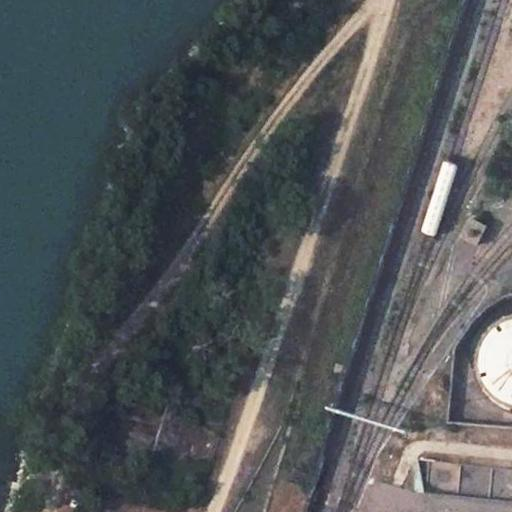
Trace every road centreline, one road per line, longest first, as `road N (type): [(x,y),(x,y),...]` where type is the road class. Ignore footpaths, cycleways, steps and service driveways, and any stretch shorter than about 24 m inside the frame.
road 1 (track): [(59,511),(95,400),(247,154),(370,0)]
road 2 (track): [(212,511),(265,402),(330,151),(384,0)]
